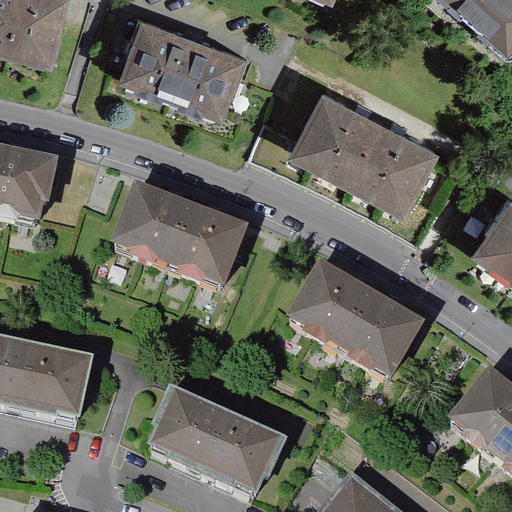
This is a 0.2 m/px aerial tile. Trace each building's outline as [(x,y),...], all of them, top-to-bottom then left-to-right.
[(0,0),(0,57),(51,71),(69,2),(61,0),(0,0)] [(511,0),(455,0),(506,46),(511,39),(511,0)] [(115,74),(221,111),(243,48),(137,11),(115,74)] [(321,83),(287,147),(405,210),(440,146),(414,132),(361,104),(321,83)] [(0,152),(0,221),(41,230),(55,164),(22,157),(0,152)] [(162,197),(130,185),(106,247),(223,291),(246,228),(220,219),(162,197)] [(511,203),(472,258),(511,286),(511,203)] [(348,281),(318,264),(284,321),(392,384),(425,327),(399,311),(348,281)] [(0,345),(0,415),(75,433),(90,366),(60,359),(10,348),(0,345)] [(511,389),(491,372),(450,423),(511,473),(511,389)] [(169,395),(142,457),(253,505),(280,443),(255,432),(202,409),(169,395)] [(396,511),(352,477),(324,511),(396,511)]
